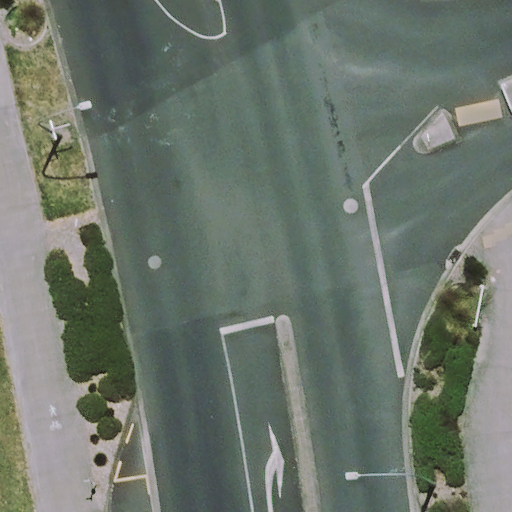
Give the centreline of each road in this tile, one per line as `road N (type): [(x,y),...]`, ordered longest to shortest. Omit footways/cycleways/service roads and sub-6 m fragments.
road 1 (secondary): [(327,179),(377,511)]
road 2 (secondary): [(204,511),(157,220)]
road 3 (secondary): [(157,220),(164,0)]
road 4 (residential): [(511,82),(327,179)]
road 5 (secondary): [(225,0),(327,179)]
road 6 (residential): [(327,179),(157,220)]
